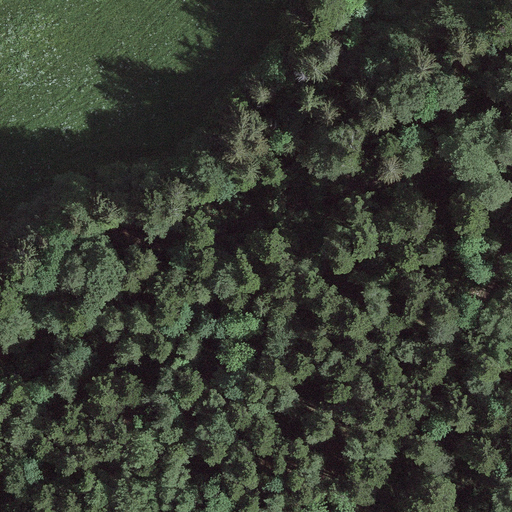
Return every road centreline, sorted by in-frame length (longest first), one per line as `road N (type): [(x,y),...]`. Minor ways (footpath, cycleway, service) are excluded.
road 1 (track): [(0,348),(230,225),(380,178),(511,162)]
road 2 (track): [(511,253),(361,511)]
